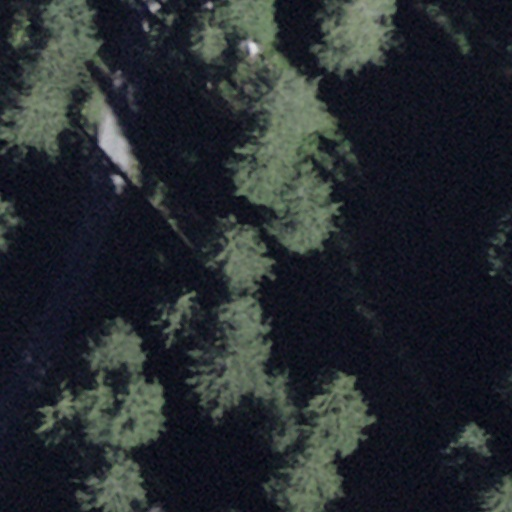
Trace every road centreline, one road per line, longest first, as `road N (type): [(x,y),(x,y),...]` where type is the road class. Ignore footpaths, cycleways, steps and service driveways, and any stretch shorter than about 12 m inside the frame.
road 1 (track): [(379,511),(381,380),(362,0)]
road 2 (track): [(153,0),(93,234),(0,413)]
